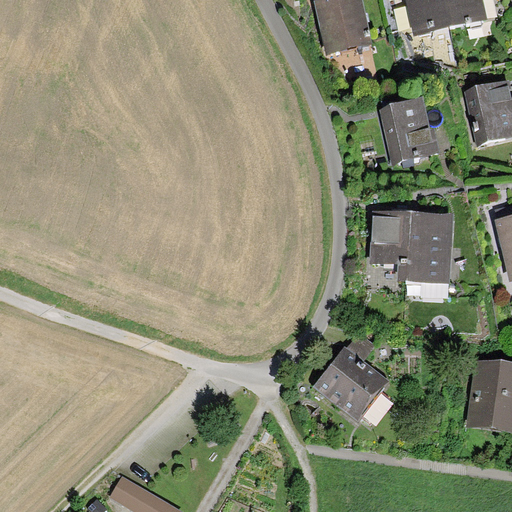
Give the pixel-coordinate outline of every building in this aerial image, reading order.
[(344,0),(311,7),(323,61),(367,52),(356,0),(344,0)] [(484,29),(477,0),(402,0),(412,44),(484,29)] [(511,86),(464,95),(474,150),(511,143),(511,86)] [(421,106),(377,117),(390,171),(434,161),(421,106)] [(511,206),(490,211),(509,295),(511,294),(511,206)] [(408,219),(370,217),(367,276),(395,277),(394,292),(447,295),(450,226),(408,224),(408,219)] [(352,427),(358,420),(371,431),(391,408),(377,396),(396,373),(354,338),(309,392),(352,427)] [(511,369),(473,365),(465,435),(511,440),(511,369)] [(175,511),(120,481),(108,501),(127,511),(175,511)] [(98,501),(88,510),(90,511),(107,511),(108,511),(98,501)]
